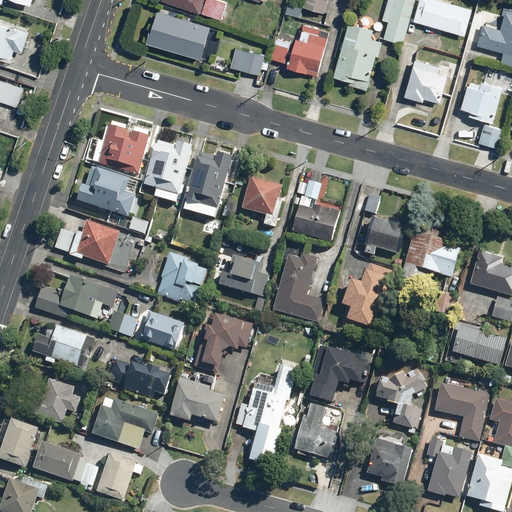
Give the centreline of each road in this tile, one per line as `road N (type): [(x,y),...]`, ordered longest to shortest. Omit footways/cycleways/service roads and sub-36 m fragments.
road 1 (residential): [(78,68),(511,190)]
road 2 (residential): [(78,68),(0,300)]
